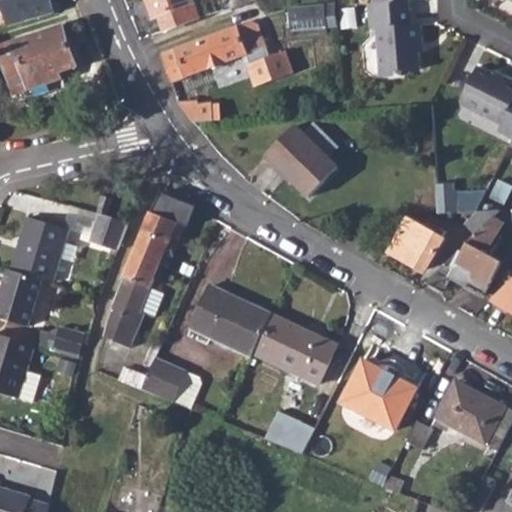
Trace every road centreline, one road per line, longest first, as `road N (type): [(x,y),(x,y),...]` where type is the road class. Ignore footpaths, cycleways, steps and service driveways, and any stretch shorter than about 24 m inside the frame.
road 1 (residential): [(165,131),(180,158),(238,208),(511,367)]
road 2 (residential): [(0,169),(165,131)]
road 3 (residential): [(104,0),(165,131)]
